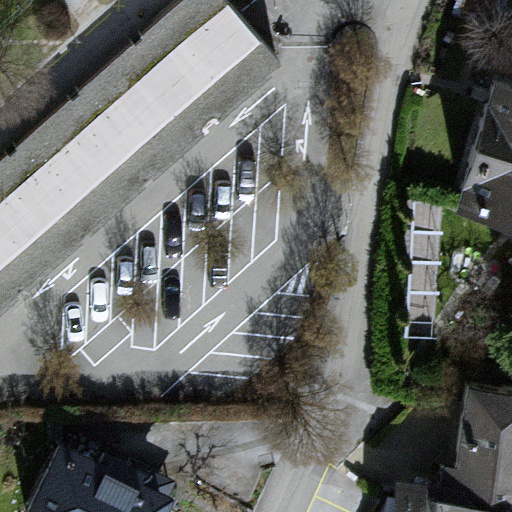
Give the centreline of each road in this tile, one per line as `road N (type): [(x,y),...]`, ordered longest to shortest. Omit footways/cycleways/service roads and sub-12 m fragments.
road 1 (residential): [(280,511),(334,404),(384,29),(399,0)]
road 2 (residential): [(0,135),(155,0)]
